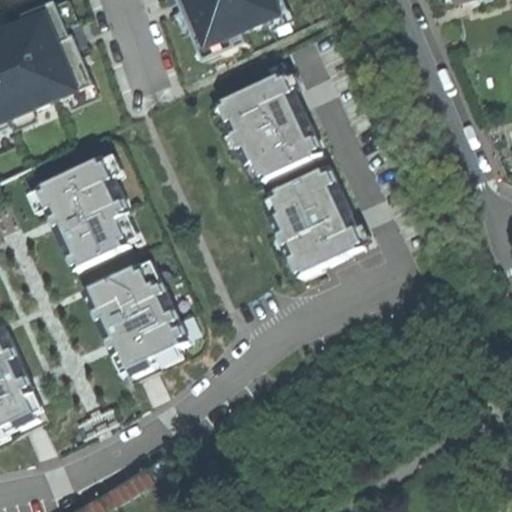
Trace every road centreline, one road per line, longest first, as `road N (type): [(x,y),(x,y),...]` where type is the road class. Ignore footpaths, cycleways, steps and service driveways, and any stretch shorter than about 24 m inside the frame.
road 1 (residential): [(0,494),(62,480),(150,436),(306,321),(409,273),(309,55)]
road 2 (residential): [(399,0),(497,228)]
